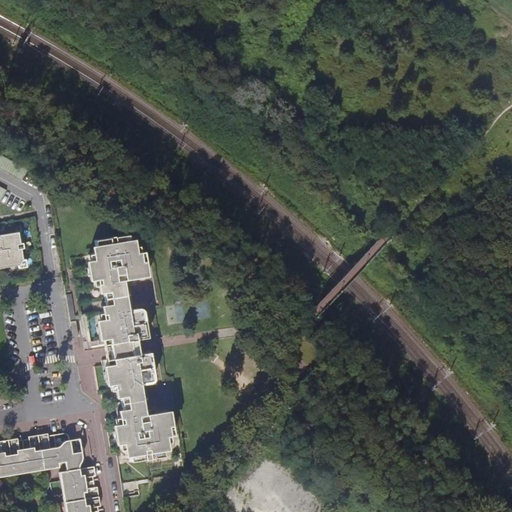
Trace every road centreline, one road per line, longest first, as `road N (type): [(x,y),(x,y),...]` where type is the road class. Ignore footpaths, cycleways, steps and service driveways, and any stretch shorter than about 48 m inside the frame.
road 1 (residential): [(74,406),(57,286),(14,293),(32,412)]
road 2 (residential): [(171,511),(312,360),(290,339),(318,305)]
